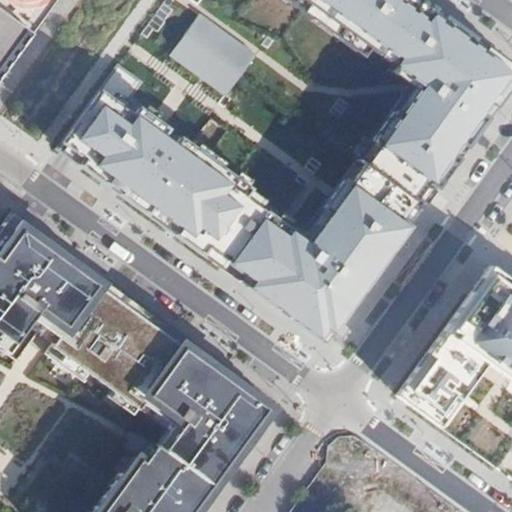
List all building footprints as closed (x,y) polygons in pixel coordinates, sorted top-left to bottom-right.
[(0,0),(0,71),(51,0),(0,0)] [(364,52),(412,85),(356,160),(421,207),(511,81),(511,66),(420,0),(281,0),(359,59),(364,52)] [(255,56),(198,14),(168,56),(225,97),(240,74),(255,56)] [(62,154),(221,269),(267,205),(235,182),(216,168),(178,137),(173,143),(163,135),(168,129),(142,110),(128,128),(114,117),(139,83),(117,66),(100,88),(56,150),(62,154)] [(304,232),(293,224),(247,287),(323,343),(421,207),(356,160),(304,232)] [(221,269),(247,287),(293,224),(267,205),(221,269)] [(16,218),(10,214),(8,216),(0,227),(0,349),(17,362),(42,327),(54,311),(52,310),(57,302),(59,303),(61,301),(52,294),(57,287),(66,294),(85,268),(16,218)] [(477,364),(511,386),(511,283),(484,264),(395,395),(438,427),(477,364)] [(97,282),(99,279),(85,268),(66,294),(57,287),(52,294),(61,301),(59,303),(57,302),(52,310),(54,311),(42,327),(56,337),(68,321),(72,324),(78,316),(73,313),(96,282),(97,282)] [(68,321),(56,337),(57,338),(44,354),(84,383),(92,372),(139,406),(146,398),(175,419),(163,435),(174,443),(167,453),(177,461),(182,453),(190,459),(185,466),(213,487),(216,489),(276,407),(199,352),(194,358),(123,306),(128,300),(99,279),(97,282),(96,282),(73,313),(78,316),(72,324),(68,321)] [(128,300),(123,306),(194,358),(199,352),(128,300)] [(174,443),(163,435),(146,458),(173,478),(171,481),(179,486),(181,483),(204,500),(213,487),(185,466),(190,459),(182,453),(177,461),(167,453),(174,443)] [(173,478),(146,458),(145,457),(141,462),(138,459),(124,477),(119,473),(90,511),(199,511),(207,502),(204,500),(181,483),(179,486),(171,481),(173,478)]
